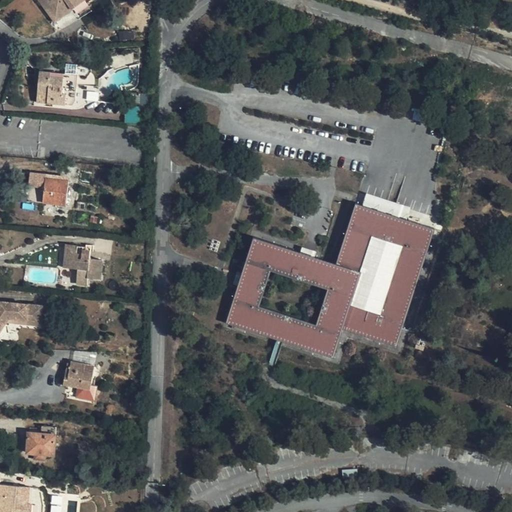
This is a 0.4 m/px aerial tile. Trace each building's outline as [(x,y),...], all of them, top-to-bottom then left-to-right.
[(86,0),(39,0),(55,22),(86,0)] [(51,76),(52,72),(40,71),(38,102),(66,105),(67,94),(63,94),(64,78),(51,76)] [(79,85),(79,99),(87,99),(87,85),(79,85)] [(67,205),(70,180),(46,177),(43,203),(67,205)] [(363,202),(408,217),(412,205),(367,191),(363,202)] [(338,260),(362,268),(343,328),(396,345),(434,226),(357,201),(338,260)] [(299,247),(257,234),(228,321),(333,356),(342,329),(343,328),(362,268),(338,260),(336,260),(316,253),(302,248),(299,247)] [(303,244),(302,248),(316,253),(318,249),(303,244)] [(71,268),(73,245),(67,245),(65,267),(71,268)] [(84,247),(73,245),(71,268),(79,269),(77,283),(88,284),(89,278),(101,279),(103,260),(91,258),(92,250),(84,250),(84,247)] [(27,320),(42,321),(44,306),(2,302),(0,301),(0,332),(8,322),(27,324),(27,320)] [(275,367),(283,341),(278,339),(269,365),(275,367)] [(68,363),(64,384),(91,390),(95,366),(72,361),(71,364),(68,363)] [(45,454),(55,455),(56,435),(57,427),(42,425),(42,434),(30,433),(28,452),(36,453),(36,459),(44,459),(45,454)] [(0,484),(0,511),(32,511),(33,504),(29,503),(30,487),(0,484)]
